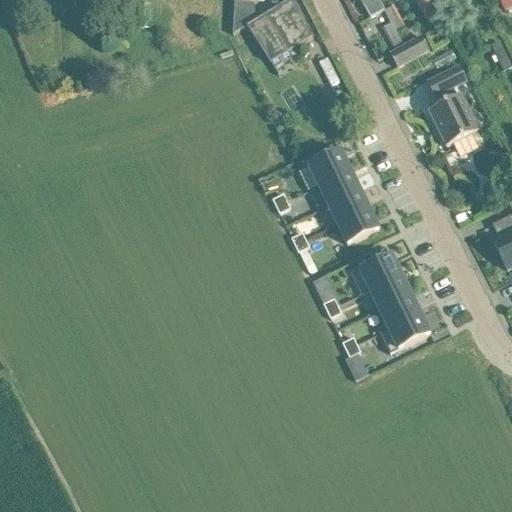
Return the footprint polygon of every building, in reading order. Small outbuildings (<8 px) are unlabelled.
[(258,22),(255,4),(256,4),(256,0),(235,0),(234,36),(248,28),(258,22)] [(293,0),(258,22),(248,28),(271,65),(289,54),(313,39),(293,0)] [(359,0),(370,20),(384,12),(377,0),(359,0)] [(511,8),(511,0),(499,0),(505,12),(511,8)] [(422,39),(390,56),(397,70),(429,53),(422,39)] [(511,69),(511,68),(500,42),(491,47),(504,73),(511,69)] [(460,69),(428,85),(435,99),(437,99),(441,107),(429,114),(447,150),(479,134),(461,98),(458,99),(454,90),(467,84),(460,69)] [(309,168),(319,189),(350,174),(341,153),(309,168)] [(319,189),(329,208),(360,193),(350,174),(319,189)] [(329,208),(338,228),(369,212),(360,193),(329,208)] [(284,197),(273,203),(276,210),(287,205),(284,197)] [(287,205),(276,210),(280,217),(291,212),(287,205)] [(338,228),(348,248),(379,233),(369,212),(338,228)] [(511,217),(493,227),(499,241),(493,244),(507,273),(511,270),(511,217)] [(303,236),(292,241),(295,249),(306,243),(303,236)] [(306,243),(295,249),(299,256),(310,250),(306,243)] [(392,258),(352,277),(362,299),(371,294),(370,293),(402,278),(392,258)] [(402,278),(370,293),(371,294),(380,313),(411,298),(402,278)] [(411,298),(380,313),(389,331),(389,332),(421,317),(411,298)] [(335,302),(324,307),(327,314),(338,309),(335,302)] [(338,309),(327,314),(331,322),(342,316),(338,309)] [(389,331),(380,336),(391,357),(430,337),(421,317),(389,332),(389,331)] [(354,341),(343,346),(346,353),(357,348),(354,341)] [(357,348),(346,353),(350,361),(361,355),(357,348)]
